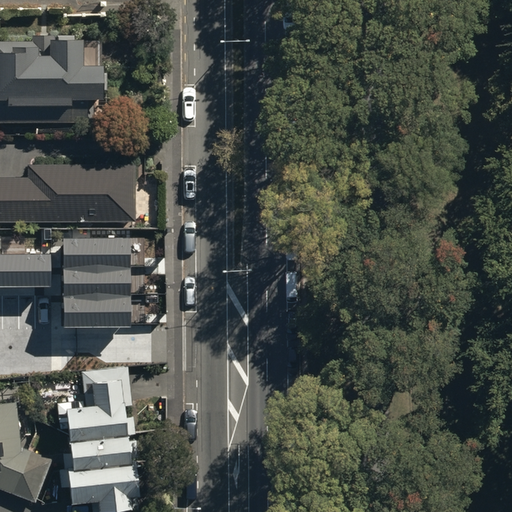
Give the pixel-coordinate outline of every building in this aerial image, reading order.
[(0,121),(94,121),(94,98),(103,98),(103,64),(84,64),(84,39),(75,39),(75,35),(32,35),(32,41),(0,41),(0,121)] [(0,221),(136,220),(136,163),(27,164),(28,176),(0,176),(0,221)] [(131,239),(64,239),(64,325),(131,326),(131,239)] [(0,254),(0,286),(51,287),(51,255),(0,254)] [(14,399),(0,398),(0,489),(25,499),(44,454),(17,444),(14,399)] [(117,403),(60,407),(65,470),(58,470),(60,502),(90,500),(91,509),(122,507),(121,495),(131,494),(127,436),(119,436),(117,403)]
